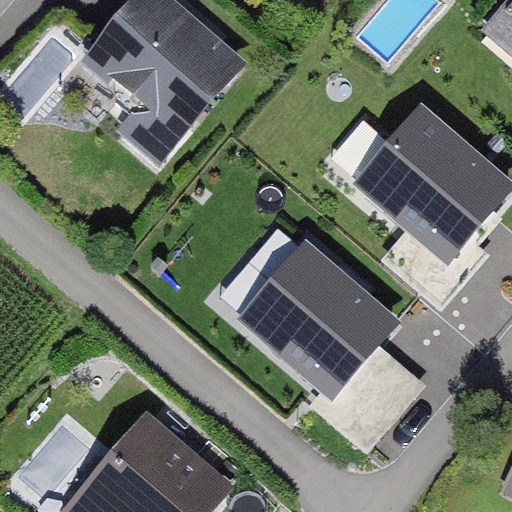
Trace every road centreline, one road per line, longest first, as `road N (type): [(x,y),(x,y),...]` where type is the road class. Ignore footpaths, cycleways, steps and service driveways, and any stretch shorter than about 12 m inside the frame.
road 1 (residential): [(0,218),(332,511)]
road 2 (residential): [(387,511),(511,360)]
